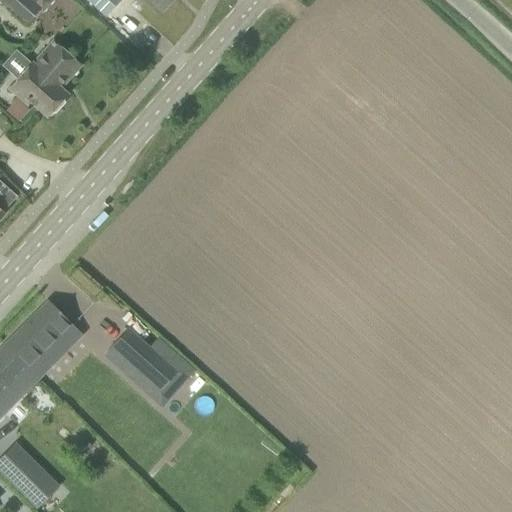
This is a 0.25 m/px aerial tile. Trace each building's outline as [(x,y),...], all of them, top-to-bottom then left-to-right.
[(18,0),(37,17),(53,0),(18,0)] [(84,0),(104,18),(120,0),(84,0)] [(148,0),(161,12),(171,0),(148,0)] [(27,106),(30,103),(46,117),(66,95),(59,89),(79,67),(53,43),(33,65),(33,64),(9,90),(27,106)] [(0,218),(4,214),(2,212),(16,197),(0,182),(0,218)] [(48,301),(3,345),(11,352),(38,379),(82,335),(48,301)] [(152,400),(176,373),(127,329),(111,347),(132,365),(124,374),(152,400)] [(38,379),(11,352),(3,345),(0,348),(0,417),(5,412),(2,409),(9,401),(13,405),(38,379)] [(0,471),(37,509),(57,489),(13,445),(0,457),(0,471)]
